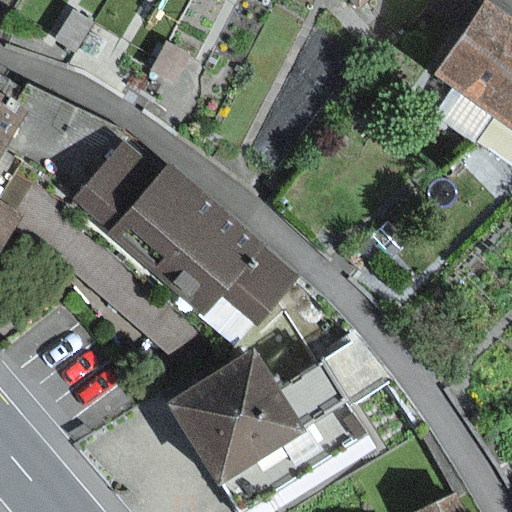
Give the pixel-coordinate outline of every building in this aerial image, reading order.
[(349,0),(364,15),(381,0),(349,0)] [(435,83),(493,129),(511,104),(511,38),(486,18),(435,83)] [(0,232),(11,215),(0,207),(0,189),(12,171),(17,162),(0,150),(0,135),(13,115),(8,111),(12,105),(5,101),(1,107),(0,106),(0,89),(4,84),(0,81),(0,232)] [(123,131),(25,84),(12,105),(8,111),(13,115),(0,135),(0,150),(17,162),(12,171),(71,205),(63,215),(81,231),(93,219),(234,347),(291,282),(184,189),(186,178),(123,131)] [(511,104),(493,129),(511,143),(511,104)] [(246,360),(171,408),(238,511),(242,511),(364,434),(343,401),(383,375),(358,338),(269,396),(264,389),(246,360)] [(458,511),(453,499),(424,511),(458,511)]
